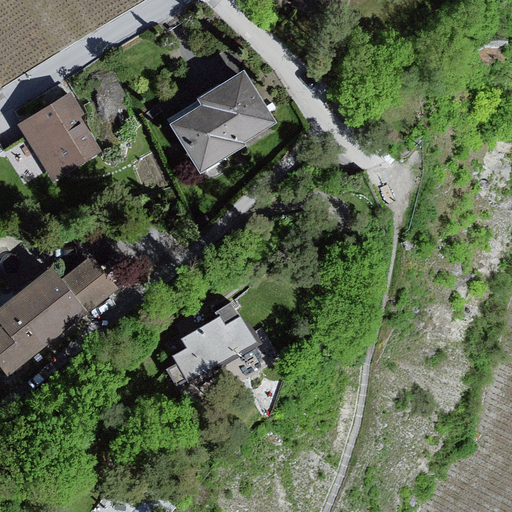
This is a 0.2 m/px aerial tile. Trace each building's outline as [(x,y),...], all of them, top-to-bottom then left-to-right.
[(321,0),(347,20),(351,0),(321,0)] [(249,74),(173,120),(207,172),(286,122),(249,74)] [(73,98),(17,128),(45,171),(68,173),(91,163),(101,146),(73,98)] [(115,247),(74,276),(65,263),(0,311),(0,315),(11,325),(0,334),(0,353),(18,373),(148,277),(115,247)] [(234,314),(199,334),(202,343),(190,354),(196,362),(184,368),(194,386),(280,339),(252,298),(232,310),(234,314)]
